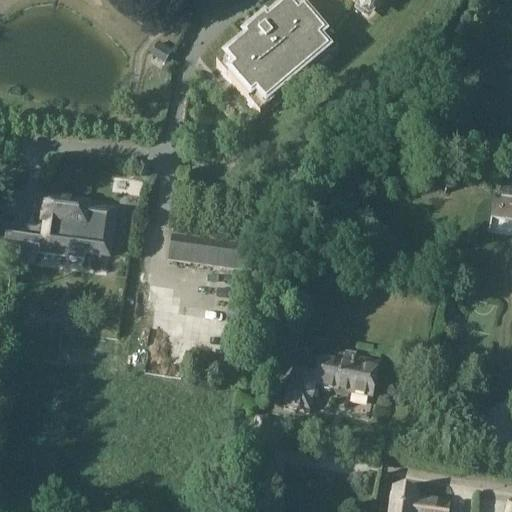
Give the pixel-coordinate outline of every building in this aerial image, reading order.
[(351,0),(366,11),(373,0),(351,0)] [(339,52),(294,1),(216,68),(260,119),(339,52)] [(159,44),(150,57),(164,67),(173,53),(159,44)] [(88,206),(45,200),(39,242),(82,248),(88,206)] [(173,239),(169,261),(169,264),(249,276),(253,250),(173,239)] [(0,246),(0,266),(39,272),(41,253),(0,246)] [(272,350),(296,355),(299,344),(275,338),(272,350)] [(285,408),(310,413),(315,388),(373,400),(380,363),(338,356),(336,365),(321,362),(318,376),(292,371),(289,386),(285,385),(283,397),(287,398),(285,408)] [(267,441),(271,422),(255,419),(251,438),(267,441)] [(393,493),(390,511),(448,511),(449,507),(417,502),(417,497),(393,493)]
